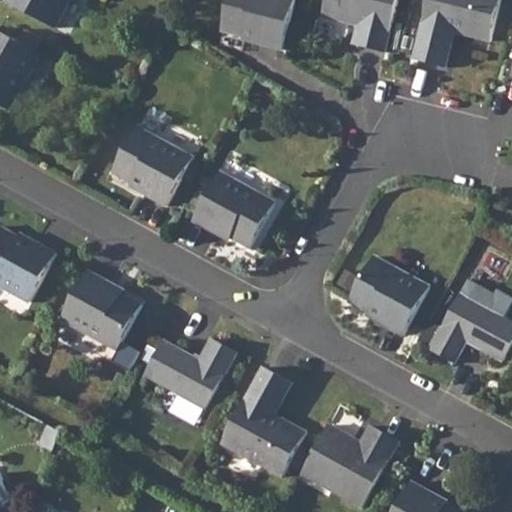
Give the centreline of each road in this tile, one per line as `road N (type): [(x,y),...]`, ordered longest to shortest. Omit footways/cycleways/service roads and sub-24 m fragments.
road 1 (residential): [(0,166),(286,323)]
road 2 (residential): [(286,323),(367,176),(511,124)]
road 3 (residential): [(286,323),(501,441),(511,457)]
